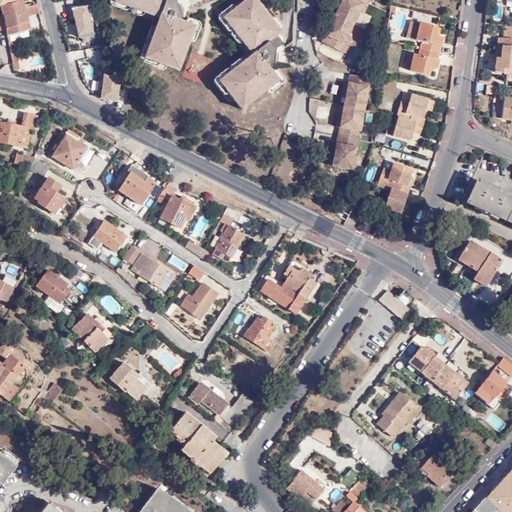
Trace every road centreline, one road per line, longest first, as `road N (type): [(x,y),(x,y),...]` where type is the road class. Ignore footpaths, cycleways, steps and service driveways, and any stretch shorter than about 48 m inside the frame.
road 1 (residential): [(402,268),(454,133),(475,0)]
road 2 (residential): [(34,237),(65,246),(181,344),(200,350),(242,289)]
road 3 (secondary): [(64,94),(292,210)]
road 4 (residential): [(92,192),(242,289)]
road 5 (secondary): [(402,268),(511,352)]
road 6 (secondary): [(292,210),(402,268)]
